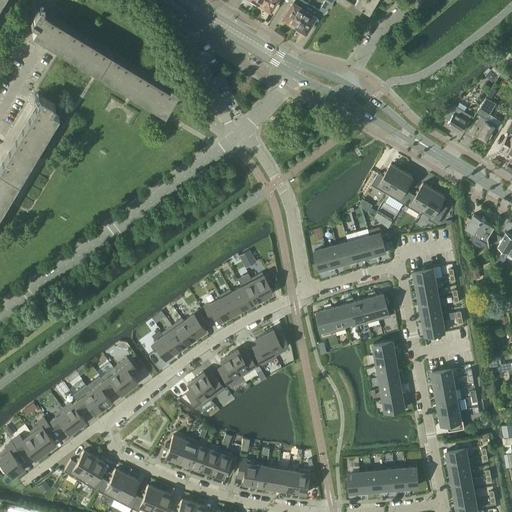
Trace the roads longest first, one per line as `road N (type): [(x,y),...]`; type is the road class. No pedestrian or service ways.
road 1 (residential): [(443,502),(328,511),(235,499),(114,450),(105,420)]
road 2 (residential): [(304,291),(392,267),(401,273),(443,502)]
road 3 (tertiary): [(0,313),(234,138)]
road 4 (residential): [(105,420),(207,344),(304,291)]
road 5 (residential): [(245,129),(287,202),(304,291)]
road 6 (unclassified): [(234,138),(175,0)]
road 7 (tertiary): [(180,0),(293,74)]
road 8 (tertiary): [(299,64),(187,0)]
